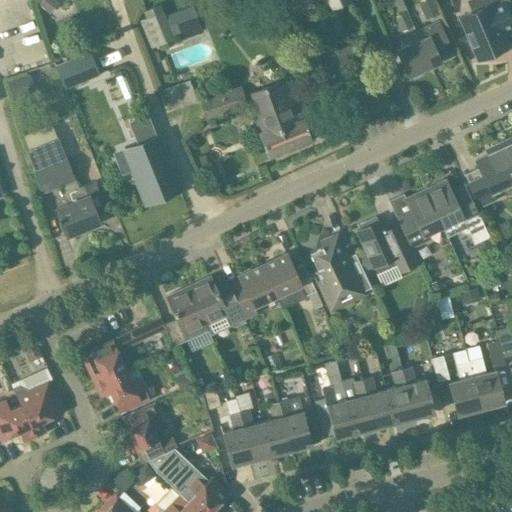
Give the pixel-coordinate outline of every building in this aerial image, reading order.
[(40,0),(37,4),(50,15),(60,4),(55,0),(40,0)] [(346,0),(270,0),(280,23),(286,20),(284,15),(293,12),(297,20),(346,0)] [(459,17),(477,59),(507,47),(501,33),(511,28),(511,18),(504,0),(468,0),(472,11),(459,17)] [(203,32),(193,5),(165,16),(163,10),(139,20),(150,48),(174,39),(173,36),(180,34),(182,40),(203,32)] [(404,32),(414,28),(407,13),(398,17),(404,32)] [(438,21),(415,31),(431,66),(440,62),(438,57),(451,51),(438,21)] [(289,45),(302,41),(296,22),(283,26),(289,45)] [(431,66),(415,31),(407,35),(411,43),(396,49),(408,76),(431,66)] [(350,44),(334,51),(341,66),(356,59),(350,44)] [(56,67),(65,88),(98,75),(89,53),(56,67)] [(8,83),(16,112),(27,108),(23,95),(33,92),(28,76),(8,83)] [(311,118),(306,106),(300,108),(288,77),(244,94),(268,157),(312,140),(305,120),(311,118)] [(199,99),(206,121),(247,108),(240,86),(199,99)] [(180,189),(174,174),(159,136),(157,137),(137,145),(123,150),(132,171),(145,204),(180,189)] [(511,142),(500,148),(511,174),(511,142)] [(511,179),(511,174),(500,148),(475,159),(478,165),(463,172),(478,205),(494,198),(490,189),(511,179)] [(67,205),(55,209),(66,236),(99,222),(94,211),(103,208),(95,181),(78,188),(67,159),(35,172),(43,194),(60,187),(67,205)] [(424,190),(441,226),(447,237),(459,232),(461,232),(464,234),(468,233),(473,244),(476,243),(480,253),(493,247),(479,215),(465,185),(450,191),(445,180),(424,190)] [(422,234),(441,226),(424,190),(405,199),(410,210),(395,216),(399,225),(408,243),(410,247),(425,240),(422,234)] [(367,253),(357,257),(363,271),(373,267),(376,274),(396,265),(399,273),(415,266),(405,245),(408,243),(399,225),(386,231),(381,219),(377,221),(376,217),(357,225),(359,229),(357,230),(367,253)] [(371,287),(363,271),(357,257),(355,253),(343,258),(338,247),(329,245),(322,248),(321,246),(308,252),(332,305),(371,287)] [(285,253),(260,264),(274,295),(276,294),(298,284),(303,295),(307,294),(314,309),(321,306),(301,263),(292,267),(285,253)] [(274,295),(260,264),(238,274),(242,285),(231,290),(232,292),(243,316),(244,316),(255,311),(253,304),(274,295)] [(499,275),(485,280),(488,291),(503,286),(499,275)] [(188,286),(187,286),(205,324),(227,314),(232,325),(233,328),(247,322),(244,316),(243,316),(232,292),(220,298),(209,276),(188,286)] [(445,286),(438,283),(433,285),(438,297),(448,293),(445,286)] [(205,324),(187,286),(166,296),(176,318),(163,324),(173,346),(186,340),(184,334),(205,324)] [(490,296),(492,304),(499,303),(497,295),(490,296)] [(139,327),(143,337),(165,327),(160,317),(139,327)] [(495,330),(497,341),(502,358),(503,357),(511,355),(511,344),(508,327),(495,330)] [(353,347),(348,336),(340,340),(345,351),(353,347)] [(80,353),(94,385),(126,370),(112,339),(80,353)] [(30,361),(42,356),(35,340),(23,345),(30,361)] [(394,340),(383,343),(386,356),(397,353),(394,340)] [(502,358),(497,341),(486,343),(492,367),(504,364),(503,357),(502,358)] [(478,346),(464,349),(479,409),(503,402),(495,371),(485,373),(478,346)] [(479,409),(464,349),(451,352),(458,380),(448,383),(457,414),(479,409)] [(264,358),(269,371),(280,366),(275,354),(264,358)] [(448,378),(443,356),(431,359),(436,381),(448,378)] [(330,387),(321,389),(323,399),(332,432),(333,439),(354,434),(345,399),(341,384),(334,360),(323,363),(330,387)] [(410,366),(401,369),(414,418),(434,413),(425,379),(414,382),(410,366)] [(385,389),(394,423),(414,418),(401,369),(391,371),(395,386),(385,389)] [(131,381),(126,370),(94,385),(99,396),(109,392),(118,412),(150,398),(141,376),(131,381)] [(245,371),(232,375),(234,383),(247,379),(245,371)] [(185,374),(175,378),(181,391),(191,386),(185,374)] [(374,428),(394,423),(385,389),(374,392),(370,377),(361,379),(374,428)] [(16,386),(12,388),(34,436),(46,431),(42,422),(62,413),(46,379),(26,389),(16,386)] [(345,399),(354,434),(374,428),(361,379),(351,382),(355,397),(345,399)] [(23,441),(34,436),(19,404),(8,408),(4,399),(0,400),(0,441),(19,433),(23,441)] [(251,460),(238,411),(235,399),(225,401),(232,429),(222,431),(231,466),(251,460)] [(286,399),(277,401),(290,450),(310,445),(310,444),(321,441),(318,430),(314,416),(304,419),(302,411),(290,414),(286,399)] [(315,401),(323,434),(331,432),(323,399),(315,401)] [(262,421),(271,455),(290,450),(277,401),(267,403),(271,419),(262,421)] [(162,423),(152,402),(120,416),(130,437),(120,441),(125,453),(135,448),(142,462),(177,447),(173,437),(159,442),(152,427),(162,423)] [(271,455),(262,421),(251,424),(247,409),(238,411),(251,460),(271,455)] [(203,456),(219,449),(212,434),(197,441),(203,456)] [(195,476),(178,494),(196,511),(216,511),(213,509),(228,493),(210,476),(203,483),(195,476)] [(196,511),(178,494),(177,494),(170,487),(154,503),(159,508),(155,511),(196,511)] [(117,497),(102,511),(140,511),(138,510),(140,508),(122,491),(117,497)] [(0,511),(10,511),(7,504),(3,506),(0,500),(0,511)]
